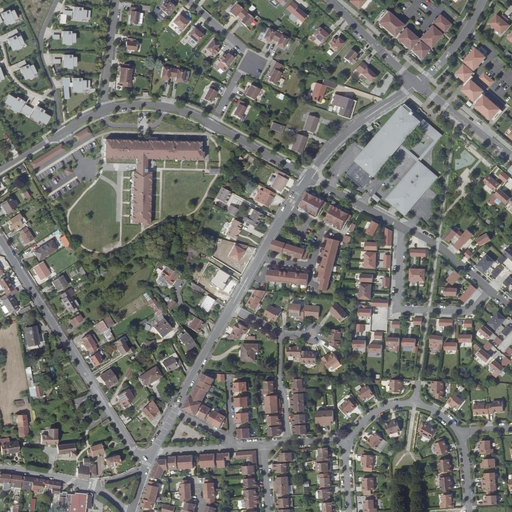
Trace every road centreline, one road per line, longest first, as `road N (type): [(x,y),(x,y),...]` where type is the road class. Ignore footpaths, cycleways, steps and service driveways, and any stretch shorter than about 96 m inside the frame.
road 1 (secondary): [(5,246),(133,449),(149,458)]
road 2 (residential): [(402,227),(397,309),(467,310),(488,287)]
road 3 (residential): [(211,124),(249,53),(186,0)]
road 4 (secondary): [(231,306),(307,176)]
road 5 (secondary): [(307,176),(344,134),(416,84)]
road 6 (unclassified): [(416,84),(328,0)]
road 7 (unclassified): [(416,84),(511,159)]
